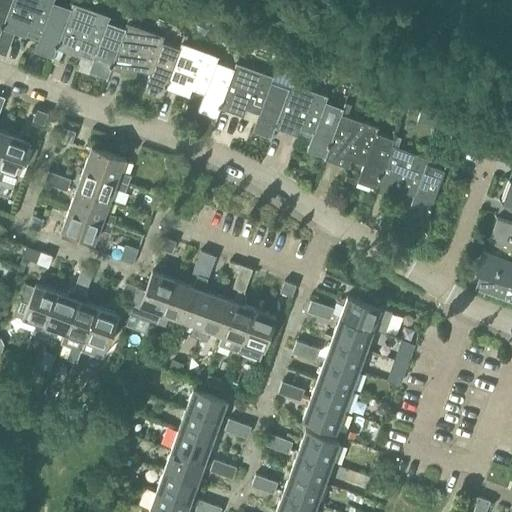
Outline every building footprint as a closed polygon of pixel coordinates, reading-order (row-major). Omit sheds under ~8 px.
[(0,0),(0,28),(10,0),(0,0)] [(35,51),(52,57),(55,48),(55,47),(69,9),(52,2),(52,0),(10,0),(0,28),(25,38),(28,30),(41,35),(35,51)] [(63,50),(80,56),(82,49),(96,53),(89,70),(106,76),(109,68),(123,29),(106,22),(108,16),(71,3),(69,9),(55,47),(63,50)] [(123,29),(109,68),(134,77),(137,69),(151,74),(145,91),(160,96),(164,88),(178,49),(162,43),(164,37),(126,23),(123,29)] [(180,43),(178,49),(164,88),(188,97),(190,89),(204,94),(198,110),(215,117),(219,108),(233,68),(216,62),(217,57),(180,43)] [(55,48),(52,57),(59,60),(63,50),(55,47),(55,48)] [(246,109),(259,115),(254,130),(270,136),(273,127),(287,88),(271,82),(273,76),(235,63),(233,68),(219,108),(243,117),(246,109)] [(456,91),(456,77),(436,77),(436,91),(456,91)] [(287,88),(273,127),(297,136),(300,128),(313,133),(307,149),(325,155),(339,114),(342,108),(324,101),(327,96),(289,82),(289,84),(287,88)] [(422,107),(417,121),(439,129),(444,115),(445,111),(423,103),(422,107)] [(37,109),(33,121),(33,122),(43,125),(48,113),(37,109)] [(358,121),(339,114),(325,155),(323,158),(348,167),(350,159),(364,164),(358,181),(375,187),(390,145),(392,139),(374,133),(376,127),(358,121)] [(70,145),(74,135),(62,131),(59,141),(70,145)] [(23,133),(21,138),(8,134),(0,155),(0,178),(4,168),(18,173),(27,147),(35,149),(39,139),(23,133)] [(443,171),(426,165),(428,159),(390,145),(375,187),(374,189),(399,198),(402,190),(415,195),(409,212),(426,218),(443,171)] [(84,168),(128,184),(131,176),(120,172),(124,159),(92,147),(84,168)] [(128,184),(84,168),(77,188),(109,200),(114,187),(125,191),(128,184)] [(48,172),(44,183),(55,187),(59,176),(48,172)] [(66,190),(70,180),(59,176),(55,187),(66,190)] [(511,181),(508,180),(507,181),(511,182),(503,203),(500,202),(499,203),(507,206),(502,219),(511,222),(511,181)] [(109,200),(77,188),(69,208),(113,224),(116,217),(105,213),(109,200)] [(113,224),(69,208),(61,229),(94,242),(100,227),(111,231),(113,224)] [(44,220),(32,216),(29,226),(40,230),(44,220)] [(486,239),(494,242),(489,254),(508,262),(511,262),(511,222),(502,219),(494,216),(494,217),(501,220),(493,240),(486,237),(486,239)] [(171,253),(175,242),(164,238),(160,249),(171,253)] [(41,251),(36,262),(48,267),(52,255),(41,251)] [(210,254),(200,251),(196,262),(206,266),(210,254)] [(480,275),(474,273),(474,274),(500,284),(495,297),(511,302),(511,262),(508,262),(489,254),(481,251),(481,253),(488,255),(480,275)] [(196,262),(192,273),(197,274),(202,276),(206,266),(196,262)] [(251,269),(240,266),(236,277),(247,281),(251,269)] [(84,267),(80,278),(91,282),(95,271),(84,267)] [(153,272),(146,290),(138,287),(134,298),(142,301),(140,305),(153,310),(149,321),(157,324),(173,279),(153,272)] [(190,337),(197,339),(214,294),(203,290),(208,278),(202,276),(197,274),(193,286),(181,320),(195,325),(190,337)] [(243,292),(247,281),(236,277),(232,288),(239,290),(235,302),(234,301),(222,335),(223,335),(218,347),(238,354),(254,309),(243,305),(245,297),(243,292)] [(80,278),(76,289),(81,291),(66,333),(62,344),(70,347),(67,357),(78,361),(82,352),(98,307),(87,303),(88,299),(86,294),(91,282),(80,278)] [(181,320),(193,286),(173,279),(157,324),(164,327),(168,315),(181,320)] [(285,282),(281,294),(291,297),(296,286),(285,282)] [(127,283),(123,294),(134,298),(138,287),(127,283)] [(35,290),(25,286),(15,314),(38,323),(31,343),(39,346),(42,337),(58,292),(36,284),(35,290)] [(48,340),(53,328),(66,333),(81,291),(76,289),(75,290),(70,293),(69,297),(58,292),(42,337),(48,340)] [(222,335),(234,301),(214,294),(197,339),(205,342),(209,330),(222,335)] [(341,319),(374,330),(381,309),(349,297),(341,319)] [(319,316),(323,305),(312,301),(308,312),(319,316)] [(323,305),(319,316),(330,320),(331,318),(332,315),(334,310),(323,305)] [(103,359),(119,315),(98,307),(82,352),(103,359)] [(259,362),(275,317),(254,309),(238,354),(259,362)] [(341,319),(333,339),(366,351),(374,330),(341,319)] [(358,371),(366,351),(333,339),(326,359),(358,371)] [(304,357),(308,346),(297,342),(293,353),(304,357)] [(319,350),(308,346),(304,357),(315,361),(319,352),(319,350)] [(397,348),(393,359),(403,363),(406,364),(411,353),(408,352),(397,348)] [(318,379),(351,391),(358,371),(326,359),(318,379)] [(228,382),(219,378),(216,386),(225,390),(228,382)] [(311,399),(343,412),(351,391),(318,379),(311,399)] [(282,383),(278,393),(289,398),(293,387),(282,383)] [(300,402),(304,391),(293,387),(289,398),(300,402)] [(188,412),(221,424),(229,402),(196,390),(188,412)] [(311,399),(303,421),(336,433),(343,412),(311,399)] [(181,432),(213,444),(221,424),(188,412),(181,432)] [(232,422),(227,433),(238,437),(242,426),(232,422)] [(249,441),(253,430),(242,426),(238,437),(249,441)] [(173,452),(206,464),(213,444),(181,432),(173,452)] [(341,444),(308,432),(300,454),(333,466),(341,444)] [(271,437),(268,448),(278,452),(282,441),(271,437)] [(289,456),(293,445),(282,441),(278,452),(289,456)] [(166,473),(198,485),(206,464),(173,452),(166,473)] [(333,466),(300,454),(293,473),(326,486),(333,466)] [(216,463),(212,473),(223,477),(227,467),(216,463)] [(234,481),(238,471),(227,467),(223,477),(234,481)] [(198,485),(166,473),(158,493),(191,505),(198,485)] [(286,494),(319,506),(326,486),(293,473),(286,494)] [(257,478),(253,488),(264,492),(267,482),(257,478)] [(275,496),(278,486),(267,482),(264,492),(275,496)] [(151,511),(188,511),(191,505),(158,493),(151,511)] [(316,511),(319,506),(286,494),(278,511),(316,511)] [(491,500),(481,496),(477,507),(487,511),(491,500)] [(201,503),(197,511),(210,511),(212,507),(201,503)]
